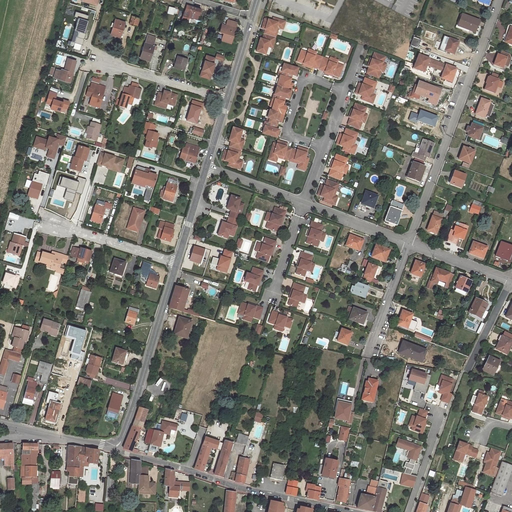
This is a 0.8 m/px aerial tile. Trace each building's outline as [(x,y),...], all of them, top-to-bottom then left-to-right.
[(201,9),(191,6),(193,1),(188,0),(182,0),(181,7),(186,8),(183,15),(189,17),(198,20),(201,9)] [(167,6),(166,13),(173,14),(174,7),(167,6)] [(78,18),(87,20),(89,16),(76,12),(74,16),(78,18)] [(475,32),(479,21),(462,14),(458,25),(475,32)] [(133,16),(131,23),(137,25),(139,18),(133,16)] [(79,31),(85,33),(88,21),(87,20),(78,18),(74,30),(79,31)] [(273,22),(269,21),(268,24),(264,23),(262,29),(266,30),(265,34),(276,38),(278,33),(275,33),(277,28),(279,29),(281,29),(283,22),(274,19),(273,22)] [(114,26),(112,35),(121,37),(125,22),(116,20),(115,24),(114,26)] [(232,43),(237,27),(236,27),(238,22),(229,20),(227,24),(223,23),(221,31),(225,32),(223,40),(232,43)] [(266,55),(269,47),(270,47),(271,43),(274,44),(275,41),(276,38),(265,34),(263,40),(261,39),(257,52),(266,55)] [(147,35),(140,58),(149,61),(153,49),(155,50),(156,46),(153,45),(155,37),(147,35)] [(82,45),(84,39),(77,37),(76,36),(74,42),(82,45)] [(418,48),(421,40),(414,37),(411,45),(418,48)] [(454,53),(459,41),(449,38),(447,44),(445,49),(445,50),(454,53)] [(307,67),(310,69),(311,67),(318,70),(322,59),(315,56),(316,53),(308,50),(307,53),(306,56),(300,54),(297,62),(303,65),(307,66),(307,67)] [(369,63),(367,67),(369,67),(366,74),(378,78),(380,72),(383,73),(386,65),(383,64),(380,63),(382,56),(374,54),(372,60),(370,63),(369,63)] [(419,69),(425,71),(427,65),(430,58),(419,54),(416,62),(413,68),(419,70),(419,69)] [(178,55),(174,68),(184,72),(188,59),(178,55)] [(503,68),(506,58),(498,55),(494,65),(503,68)] [(207,56),(201,75),(210,78),(215,63),(214,63),(216,58),(207,56)] [(57,69),(55,77),(71,82),(74,73),(77,61),(69,58),(65,70),(62,69),(62,71),(57,69)] [(324,74),(328,75),(328,74),(332,75),(339,77),(342,69),(335,67),(336,64),(338,61),(330,58),(329,61),(322,59),(318,70),(325,72),(324,74)] [(430,58),(427,65),(444,71),(446,64),(430,58)] [(454,76),(457,68),(446,64),(444,71),(442,78),(447,80),(447,81),(452,83),(455,76),(454,76)] [(281,76),(291,79),(292,76),(296,77),(299,69),(284,65),(283,68),(282,72),(279,71),(278,75),(281,76)] [(281,76),(277,88),(288,91),(290,83),(294,84),(295,81),(291,79),(281,76)] [(494,93),(499,80),(498,80),(491,77),(490,77),(485,89),(494,93)] [(369,93),(371,88),(374,89),(376,83),(364,79),(362,85),(359,84),(356,90),(359,91),(358,95),(362,96),(361,99),(370,103),(373,95),(372,94),(369,93)] [(435,104),(442,87),(433,85),(432,86),(420,81),(418,85),(416,85),(413,93),(415,94),(414,97),(419,98),(421,95),(430,98),(429,102),(435,104)] [(94,90),(92,97),(90,105),(100,108),(106,87),(92,83),(91,89),(93,89),(94,90)] [(128,104),(130,97),(134,98),(139,99),(142,89),(138,88),(139,85),(136,84),(135,87),(131,86),(130,86),(130,88),(125,87),(121,100),(117,99),(115,105),(119,106),(126,108),(128,104)] [(273,99),(284,102),(285,99),(289,100),(291,92),(288,91),(277,88),(275,95),(274,94),(273,99)] [(164,94),(159,92),(155,105),(164,108),(165,103),(167,104),(174,106),(178,95),(171,93),(169,92),(169,91),(165,90),(164,94)] [(51,91),(47,103),(52,105),(51,108),(61,111),(62,107),(68,108),(70,101),(64,100),(63,102),(56,99),(58,93),(51,91)] [(271,111),(280,114),(284,115),(286,107),(283,106),(284,102),(273,99),(272,103),(274,104),(273,107),(271,111)] [(484,117),(490,102),(481,99),(476,114),(484,117)] [(364,124),(367,116),(364,115),(361,114),(363,108),(355,104),(352,110),(351,114),(350,113),(348,118),(350,118),(348,125),(359,129),(362,123),(364,124)] [(192,105),(187,121),(196,123),(201,107),(192,105)] [(271,111),(270,111),(267,118),(266,122),(277,125),(278,121),(282,122),(284,115),(280,114),(271,111)] [(434,126),(437,117),(421,111),(417,120),(434,126)] [(97,141),(102,125),(92,122),(90,127),(88,133),(87,138),(97,141)] [(262,134),(271,136),(277,138),(279,130),(276,129),(277,125),(266,122),(265,122),(264,126),(265,126),(262,134)] [(146,123),(142,133),(147,135),(146,140),(147,140),(145,147),(151,149),(152,147),(156,149),(157,143),(154,142),(157,134),(153,133),(155,126),(146,123)] [(479,139),(483,128),(472,124),(471,128),(468,126),(466,131),(469,132),(468,135),(479,139)] [(232,141),(230,147),(242,151),(244,144),(241,143),(242,139),(240,138),(243,130),(234,127),(230,140),(232,141)] [(195,128),(193,134),(203,137),(204,131),(195,128)] [(351,144),(352,139),(355,140),(358,134),(346,129),(343,136),(340,134),(338,140),(341,141),(339,146),(344,147),(342,151),(351,154),(354,145),(353,145),(351,144)] [(65,146),(67,138),(58,135),(57,139),(49,136),(48,140),(37,136),(34,146),(45,150),(46,147),(50,148),(48,156),(54,158),(59,144),(65,146)] [(429,158),(434,143),(424,140),(419,154),(414,152),(413,157),(424,161),(426,157),(429,158)] [(279,155),(284,157),(283,159),(289,161),(289,158),(292,149),(287,147),(288,144),(282,142),(281,145),(277,144),(274,143),(270,157),(278,160),(278,157),(279,155)] [(180,159),(185,160),(190,144),(187,144),(185,148),(184,147),(180,159)] [(190,144),(185,160),(194,163),(199,147),(190,144)] [(79,146),(76,158),(83,160),(84,160),(85,160),(86,157),(87,157),(90,149),(79,146)] [(226,160),(230,161),(229,165),(239,168),(241,160),(239,159),(236,158),(238,154),(240,155),(242,151),(230,147),(229,151),(225,150),(223,155),(227,156),(226,160)] [(295,160),(299,161),(299,164),(298,166),(306,168),(310,154),(307,153),(303,152),(304,149),(298,147),(297,150),(292,149),(289,158),(289,161),(294,162),(295,160)] [(470,164),(474,151),(463,147),(459,160),(470,164)] [(117,169),(120,159),(101,153),(97,165),(102,166),(102,165),(108,167),(117,169)] [(331,164),(330,168),(331,169),(329,175),(341,180),(343,173),(345,174),(348,166),(345,165),(342,164),(344,158),(336,155),(334,161),(333,165),(331,164)] [(74,157),(71,169),(81,172),(83,164),(82,164),(83,160),(76,158),(74,157)] [(108,168),(120,172),(124,160),(120,159),(117,169),(108,167),(108,168)] [(420,182),(425,167),(413,162),(408,177),(420,182)] [(146,190),(152,192),(157,175),(149,173),(150,171),(145,170),(146,169),(138,166),(137,166),(137,167),(133,181),(142,184),(142,185),(142,186),(143,186),(143,187),(145,187),(146,188),(147,189),(146,190)] [(461,188),(466,175),(455,171),(450,184),(461,188)] [(36,173),(29,196),(38,198),(43,183),(47,184),(49,177),(36,173)] [(61,176),(59,183),(70,186),(67,196),(74,199),(77,192),(77,190),(83,192),(87,179),(79,177),(77,182),(61,176)] [(169,179),(163,198),(173,201),(177,186),(176,186),(177,181),(169,179)] [(321,185),(319,191),(322,192),(320,196),(325,198),(323,201),(332,205),(335,196),(334,196),(332,195),(334,190),(336,191),(339,184),(327,180),(324,186),(321,185)] [(70,186),(59,183),(58,184),(68,187),(65,197),(74,200),(74,199),(67,196),(70,186)] [(150,199),(152,192),(146,190),(144,200),(144,199),(145,199),(146,198),(150,199)] [(374,208),(378,196),(367,192),(362,204),(374,208)] [(239,220),(245,205),(240,203),(241,199),(230,195),(226,208),(230,210),(232,210),(230,217),(234,219),(239,220)] [(397,225),(404,205),(393,200),(385,221),(397,225)] [(98,201),(92,220),(102,223),(103,218),(104,214),(106,209),(111,210),(112,205),(98,201)] [(471,210),(473,211),(479,213),(481,207),(473,204),(470,210),(471,210)] [(134,208),(129,225),(133,226),(132,230),(140,232),(146,212),(134,208)] [(268,213),(266,221),(269,222),(272,223),(270,229),(278,232),(280,226),(281,222),(283,223),(287,212),(276,208),(274,215),(268,213)] [(436,211),(428,230),(437,233),(444,215),(436,211)] [(216,235),(227,239),(229,235),(233,237),(239,220),(234,219),(230,217),(227,224),(226,223),(221,221),(216,235)] [(161,221),(159,228),(161,229),(158,238),(170,242),(174,231),(173,230),(175,226),(161,221)] [(310,234),(309,237),(307,244),(315,247),(317,241),(320,242),(323,243),(326,235),(321,233),(323,226),(312,223),(308,234),(310,234)] [(455,226),(454,230),(451,229),(448,239),(453,241),(454,236),(463,240),(469,226),(460,223),(459,227),(455,226)] [(19,256),(22,247),(23,247),(23,246),(25,242),(26,237),(15,234),(12,243),(11,242),(9,248),(15,250),(14,254),(13,255),(19,256)] [(360,250),(364,240),(351,235),(347,245),(360,250)] [(270,257),(272,253),(273,253),(277,242),(266,239),(264,246),(258,244),(256,252),(259,253),(262,254),(260,260),(268,263),(270,257)] [(510,259),(511,254),(511,244),(505,241),(498,255),(503,257),(503,256),(510,259)] [(483,258),(487,247),(474,242),(470,253),(483,258)] [(390,249),(377,245),(372,256),(384,260),(387,254),(388,254),(390,249)] [(202,264),(206,251),(195,247),(191,260),(202,264)] [(72,256),(90,261),(92,252),(81,248),(81,249),(76,248),(75,251),(73,250),(72,256)] [(38,252),(35,260),(47,264),(51,265),(50,268),(56,270),(57,270),(58,268),(65,270),(68,258),(63,256),(62,257),(59,256),(60,255),(55,254),(54,256),(51,255),(43,252),(43,254),(38,252)] [(300,264),(298,268),(296,274),(304,277),(307,271),(308,271),(310,268),(313,269),(315,265),(311,264),(313,257),(302,253),(298,264),(300,264)] [(115,258),(111,272),(124,276),(128,262),(115,258)] [(141,262),(139,266),(150,270),(151,265),(141,262)] [(420,277),(425,265),(417,262),(414,268),(413,268),(411,273),(420,277)] [(365,275),(364,280),(371,283),(373,278),(373,279),(378,267),(369,263),(365,275)] [(260,284),(264,272),(254,269),(252,276),(248,274),(247,278),(250,279),(249,283),(251,283),(248,290),(256,292),(258,286),(259,284),(260,284)] [(431,277),(426,290),(430,291),(432,285),(436,286),(438,282),(445,285),(448,276),(435,271),(433,278),(431,277)] [(4,283),(17,287),(20,276),(16,275),(16,277),(7,274),(4,283)] [(150,274),(147,285),(157,288),(160,277),(150,274)] [(445,285),(444,290),(448,291),(453,278),(448,276),(445,285)] [(467,292),(471,281),(460,277),(456,288),(467,292)] [(365,298),(369,287),(355,281),(351,292),(365,298)] [(294,284),(290,295),(292,296),(291,299),(289,305),(297,308),(299,302),(301,303),(302,299),(305,301),(307,296),(303,295),(305,288),(294,284)] [(184,308),(190,290),(177,286),(170,308),(188,313),(189,309),(184,308)] [(82,289),(77,306),(87,309),(92,292),(82,289)] [(481,318),(487,304),(476,299),(470,312),(481,318)] [(252,307),(248,305),(242,303),(240,311),(246,314),(245,316),(244,320),(251,322),(253,317),(260,320),(264,309),(252,305),(252,307)] [(130,306),(126,321),(135,324),(140,309),(130,306)] [(363,324),(367,313),(354,308),(350,319),(363,324)] [(412,319),(414,314),(404,310),(398,325),(408,329),(415,331),(418,322),(412,319)] [(284,316),(273,312),(270,323),(276,325),(275,329),(279,331),(280,327),(284,328),(284,326),(291,329),(294,321),(287,318),(284,317),(284,316)] [(187,338),(192,322),(180,318),(175,334),(187,338)] [(44,319),(41,329),(49,332),(57,334),(60,324),(44,319)] [(85,353),(80,351),(83,342),(86,331),(68,326),(65,337),(74,340),(70,354),(72,355),(71,358),(78,360),(83,362),(84,358),(85,353)] [(18,328),(16,337),(13,346),(23,349),(25,340),(27,341),(30,331),(18,328)] [(348,345),(352,332),(341,328),(336,340),(348,345)] [(430,339),(415,333),(414,336),(429,342),(430,339)] [(507,354),(511,343),(511,340),(502,336),(496,349),(507,354)] [(422,362),(426,350),(411,344),(409,349),(401,346),(399,353),(422,362)] [(10,350),(6,349),(1,366),(0,368),(0,372),(4,374),(5,370),(6,371),(9,363),(7,360),(8,358),(10,350)] [(116,349),(113,362),(123,364),(127,351),(116,349)] [(10,350),(8,358),(19,361),(21,354),(10,350)] [(96,375),(101,359),(92,356),(89,365),(88,365),(86,372),(96,375)] [(493,375),(500,361),(490,357),(483,371),(493,375)] [(41,362),(38,371),(43,373),(41,381),(47,383),(52,365),(41,362)] [(64,371),(53,367),(51,373),(62,377),(64,371)] [(431,376),(412,370),(409,380),(416,382),(418,382),(417,389),(422,390),(421,392),(426,393),(431,376)] [(21,376),(14,374),(12,381),(19,384),(21,376)] [(453,379),(442,375),(440,380),(442,381),(441,386),(439,392),(443,394),(445,395),(445,396),(443,396),(441,401),(449,403),(452,395),(449,393),(453,379)] [(29,380),(24,397),(34,400),(34,398),(35,399),(36,398),(37,395),(37,393),(36,393),(37,389),(36,388),(38,382),(34,381),(34,379),(28,377),(27,380),(29,380)] [(79,379),(77,384),(88,388),(90,382),(79,379)] [(373,402),(378,381),(369,379),(369,382),(367,382),(363,400),(373,402)] [(0,385),(0,407),(3,408),(8,393),(6,393),(8,388),(0,385)] [(45,403),(49,404),(50,402),(56,404),(58,394),(49,392),(45,403)] [(114,393),(106,414),(115,418),(123,396),(114,393)] [(479,393),(473,411),(481,414),(485,403),(486,400),(487,396),(483,394),(479,393)] [(34,400),(24,397),(22,402),(32,405),(34,400)] [(346,424),(351,425),(354,413),(351,412),(353,404),(338,401),(334,419),(347,422),(346,424)] [(505,407),(499,405),(496,413),(502,415),(506,417),(505,418),(509,419),(510,418),(511,418),(511,402),(508,401),(507,404),(505,407)] [(49,404),(45,421),(54,424),(59,405),(56,404),(50,402),(49,404)] [(136,420),(144,423),(150,405),(145,403),(142,402),(136,420)] [(412,430),(422,433),(425,425),(424,425),(425,423),(426,420),(425,419),(428,411),(420,408),(418,416),(417,416),(416,417),(412,416),(410,423),(414,424),(413,427),(412,430)] [(133,449),(144,423),(136,420),(124,448),(132,452),(133,449)] [(161,432),(155,431),(151,444),(151,445),(161,447),(164,433),(170,435),(172,430),(177,431),(178,426),(164,422),(161,432)] [(212,438),(216,425),(210,423),(205,437),(206,437),(204,444),(212,447),(221,450),(224,443),(212,438)] [(149,429),(146,443),(151,444),(155,431),(155,430),(149,429)] [(346,441),(348,431),(341,429),(339,440),(346,441)] [(248,437),(239,434),(237,442),(246,445),(248,437)] [(421,447),(399,439),(397,446),(410,450),(408,457),(411,458),(409,463),(406,462),(405,467),(407,467),(413,469),(413,470),(415,465),(416,460),(417,460),(421,447)] [(222,477),(232,443),(225,440),(215,475),(222,477)] [(473,446),(460,441),(454,459),(460,461),(463,452),(465,453),(470,454),(469,455),(476,457),(479,450),(472,448),(473,446)] [(3,444),(4,455),(6,455),(14,455),(13,444),(3,444)] [(31,459),(37,459),(39,444),(23,444),(23,454),(31,454),(31,459)] [(210,452),(212,447),(204,444),(202,449),(210,452)] [(69,446),(67,468),(70,468),(69,484),(78,485),(78,477),(79,465),(80,462),(78,461),(79,455),(80,456),(81,447),(69,446)] [(88,463),(97,464),(98,450),(81,447),(80,456),(87,456),(86,463),(88,463)] [(501,452),(492,448),(489,455),(499,458),(501,452)] [(203,471),(210,452),(202,449),(195,468),(203,471)] [(23,454),(23,466),(36,464),(37,459),(31,459),(31,454),(23,454)] [(489,455),(487,454),(484,463),(486,464),(485,469),(488,470),(486,474),(492,477),(499,458),(489,455)] [(14,455),(6,455),(6,465),(14,465),(14,455)] [(85,466),(88,466),(88,463),(86,463),(87,456),(80,456),(79,455),(78,461),(80,462),(79,465),(85,466)] [(244,484),(250,460),(242,458),(240,457),(237,467),(239,467),(237,473),(235,481),(244,484)] [(335,477),(339,462),(327,459),(323,474),(335,477)] [(132,460),(131,484),(140,484),(140,476),(141,461),(132,460)] [(282,479),(286,465),(274,462),(270,477),(282,479)] [(501,497),(511,467),(511,465),(502,462),(490,493),(501,497)] [(31,478),(35,478),(36,464),(23,466),(22,466),(22,478),(23,478),(31,478)] [(175,471),(166,469),(165,486),(174,487),(173,495),(179,496),(179,490),(180,483),(174,483),(174,482),(175,471)] [(413,487),(417,476),(411,474),(405,473),(403,472),(400,484),(413,487)] [(50,487),(59,488),(60,473),(51,473),(50,487)] [(112,497),(114,477),(107,476),(105,496),(112,497)] [(148,483),(148,476),(146,476),(141,476),(140,476),(140,484),(139,491),(148,491),(148,494),(155,494),(155,484),(148,483)] [(295,488),(297,481),(289,478),(285,493),(296,495),(298,488),(295,488)] [(340,485),(336,500),(345,502),(350,480),(340,478),(338,485),(340,485)] [(377,511),(380,511),(388,481),(379,478),(379,482),(377,488),(371,511),(377,511)] [(369,487),(368,486),(366,495),(361,494),(357,507),(371,511),(377,488),(379,482),(371,480),(369,487)] [(174,482),(174,483),(180,483),(179,490),(190,491),(191,483),(174,482)] [(306,491),(308,491),(307,498),(318,500),(321,488),(315,486),(315,485),(308,483),(306,491)] [(465,488),(459,505),(468,507),(474,491),(465,488)] [(458,496),(460,496),(461,491),(454,489),(451,503),(456,504),(458,496)] [(234,511),(236,492),(227,491),(224,511),(234,511)] [(426,505),(430,496),(422,493),(419,502),(420,503),(426,505)] [(272,505),(270,504),(267,511),(282,511),(284,508),(284,506),(282,506),(282,503),(273,501),(272,505)] [(425,511),(428,505),(426,505),(420,503),(417,511),(425,511)] [(454,511),(456,505),(449,503),(446,511),(454,511)]
